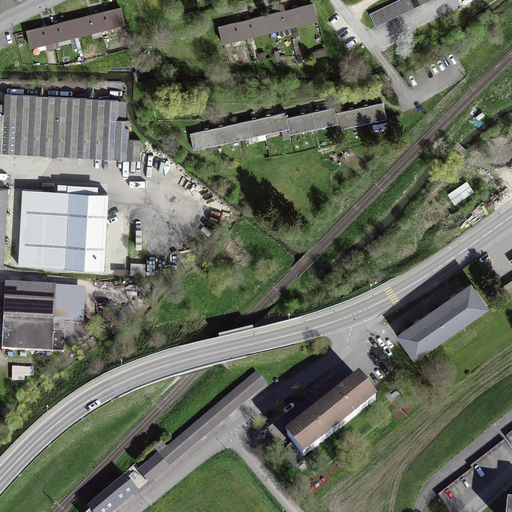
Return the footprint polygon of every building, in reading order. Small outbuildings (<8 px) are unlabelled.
[(375,27),(430,0),(397,0),(369,14),(375,27)] [(289,10),(293,26),(317,20),(313,4),(289,10)] [(121,8),(97,13),(101,29),(124,24),(121,8)] [(266,15),(269,31),(293,26),(289,10),(266,15)] [(73,19),(77,35),(101,29),(97,13),(73,19)] [(242,21),(246,37),(269,31),(266,15),(242,21)] [(73,19),(50,25),(54,41),(77,35),(73,19)] [(246,37),(242,21),(219,27),(222,43),(246,37)] [(30,47),(54,41),(50,25),(27,31),(30,47)] [(74,97),(5,94),(4,104),(2,152),(71,156),(74,97)] [(74,97),(71,156),(139,160),(141,140),(128,139),(129,120),(117,119),(118,100),(74,97)] [(359,107),(362,124),(386,118),(383,102),(359,107)] [(334,107),(310,112),(313,129),(337,123),(335,113),(334,107)] [(362,124),(359,107),(335,113),(337,123),(338,129),(362,124)] [(285,112),(261,117),(265,134),(288,128),(286,118),(285,112)] [(313,129),(310,112),(286,118),(288,128),(290,134),(313,129)] [(241,139),(265,134),(261,117),(237,123),(241,139)] [(214,128),(217,144),(241,139),(237,123),(214,128)] [(193,149),(217,144),(214,128),(190,133),(193,149)] [(474,178),(437,203),(452,225),(489,201),(474,178)] [(23,189),(19,264),(103,269),(107,194),(23,189)] [(511,280),(498,291),(506,303),(511,297),(511,261),(511,262),(511,280)] [(3,317),(54,320),(56,287),(5,284),(3,317)] [(406,340),(404,341),(414,355),(486,306),(476,291),(474,293),(469,285),(401,333),(406,340)] [(54,320),(3,317),(1,349),(62,352),(64,351),(66,320),(54,320)] [(14,367),(13,374),(28,375),(29,368),(14,367)] [(159,455),(168,465),(265,383),(257,373),(159,455)] [(339,428),(375,399),(359,379),(323,407),(339,428)] [(339,428),(323,407),(287,436),(303,456),(339,428)] [(511,453),(511,449),(505,440),(470,466),(472,468),(437,495),(447,507),(481,481),(480,479),(511,453)] [(300,462),(288,446),(281,452),(294,467),(300,462)] [(168,465),(159,455),(141,470),(150,481),(168,465)] [(125,479),(91,508),(94,511),(109,511),(135,490),(125,479)]
